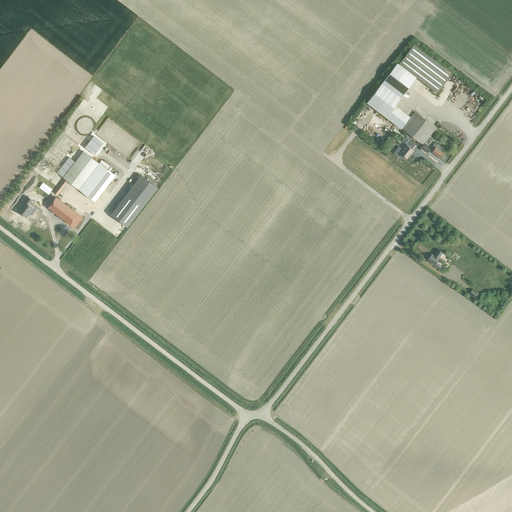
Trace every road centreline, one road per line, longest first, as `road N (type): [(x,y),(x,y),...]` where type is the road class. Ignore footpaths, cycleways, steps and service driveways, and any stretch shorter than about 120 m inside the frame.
road 1 (unclassified): [(259,415),(511,87)]
road 2 (unclassified): [(246,415),(0,227)]
road 3 (unclassified): [(372,511),(259,415)]
